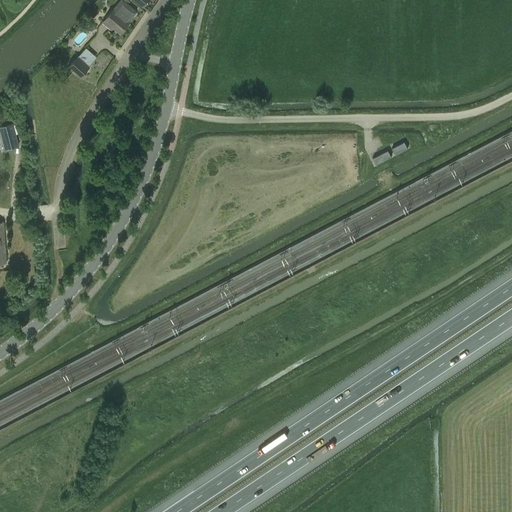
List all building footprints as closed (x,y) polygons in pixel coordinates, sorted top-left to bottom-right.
[(136,11),(122,0),(120,0),(113,9),(107,16),(102,22),(111,29),(112,27),(119,33),(129,22),(128,21),(136,11)] [(77,55),(67,66),(79,77),(89,66),(77,55)] [(0,133),(4,149),(18,146),(12,123),(4,125),(6,130),(0,131),(0,133)] [(392,147),(396,154),(408,148),(407,145),(405,141),(392,147)] [(375,162),(376,164),(392,156),(388,150),(373,158),(375,162)]
